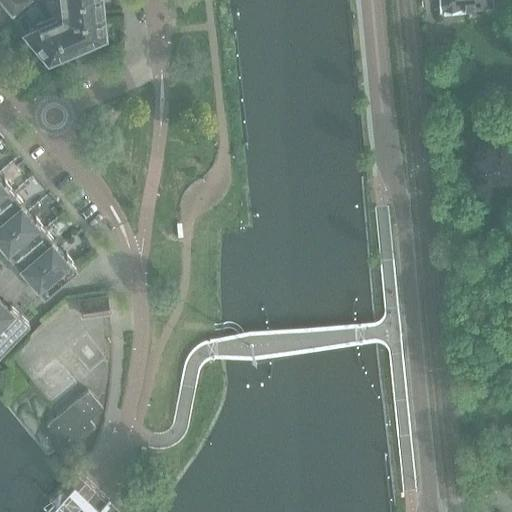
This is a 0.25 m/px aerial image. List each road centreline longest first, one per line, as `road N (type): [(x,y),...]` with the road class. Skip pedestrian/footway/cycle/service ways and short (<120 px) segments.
road 1 (unclassified): [(429,511),(402,212),(390,168)]
road 2 (residential): [(52,118),(157,65),(158,0)]
road 3 (residential): [(390,168),(370,0)]
road 4 (residential): [(52,118),(53,131),(121,226)]
